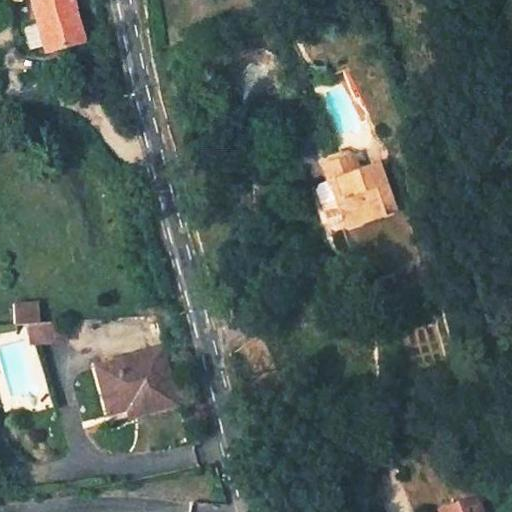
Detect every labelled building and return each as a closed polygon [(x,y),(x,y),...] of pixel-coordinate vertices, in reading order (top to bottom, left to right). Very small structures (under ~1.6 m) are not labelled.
[(80,40),(69,0),(28,0),(35,23),(28,25),(31,33),(24,35),(28,51),(42,47),(43,51),(80,40)] [(337,160),(343,175),(352,172),(347,157),(337,160)] [(304,189),(321,236),(390,211),(373,164),(352,172),(343,175),(337,160),(315,168),(320,183),(304,189)] [(70,341),(69,320),(56,321),(57,342),(70,341)] [(57,342),(56,321),(45,322),(46,343),(57,342)] [(176,400),(162,346),(99,364),(113,417),(176,400)] [(475,511),(470,500),(436,511),(475,511)]
